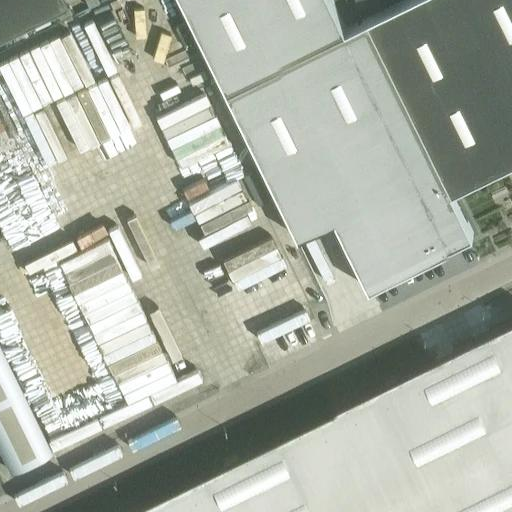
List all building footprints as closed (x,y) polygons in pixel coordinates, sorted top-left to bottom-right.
[(64,0),(0,0),(0,35),(67,3),(64,0)] [(474,233),(453,189),(368,17),(346,28),(332,0),(179,0),(294,235),(331,217),(365,287),(474,233)] [(458,180),(511,153),(511,0),(403,0),(368,17),(453,189),(461,185),(458,180)] [(122,6),(115,10),(124,27),(132,22),(122,6)] [(54,31),(62,56),(108,42),(100,16),(54,31)] [(0,140),(0,147),(3,158),(20,154),(15,136),(0,140)] [(57,248),(36,256),(52,295),(75,286),(72,278),(105,265),(65,168),(8,191),(21,225),(44,215),(57,248)] [(511,511),(511,315),(110,511),(511,511)] [(16,317),(0,325),(0,337),(1,339),(22,328),(16,317)] [(163,406),(198,390),(169,323),(133,338),(163,406)] [(54,464),(0,332),(0,461),(9,482),(54,464)] [(63,459),(81,448),(69,428),(51,439),(63,459)]
